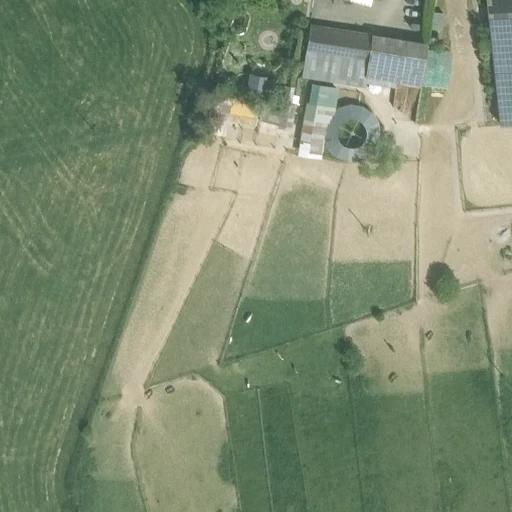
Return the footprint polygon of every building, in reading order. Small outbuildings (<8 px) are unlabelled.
[(511,0),(487,0),(500,124),(511,122),(511,0)] [(441,9),(432,7),(429,30),(437,32),(441,9)] [(329,54),(334,28),(309,24),(305,51),(329,54)] [(368,61),(372,35),(334,28),(329,54),(368,61)] [(368,61),(366,76),(420,84),(420,82),(426,49),(427,43),(372,35),(368,61)] [(449,53),(426,49),(420,82),(442,87),(449,53)] [(329,54),(305,51),(302,72),(365,82),(366,76),(368,61),(329,54)] [(338,89),(311,85),(309,102),(336,106),(338,89)] [(259,101),(233,96),(229,119),(254,124),(259,101)] [(293,103),(271,100),(268,122),(290,125),(293,103)] [(322,138),(325,147),(332,155),(341,160),(351,162),(361,161),(370,156),(377,149),(381,140),(382,131),(380,121),(375,113),(368,106),(359,102),(349,102),(339,104),(336,106),(331,110),(324,118),(321,128),(322,138)]
